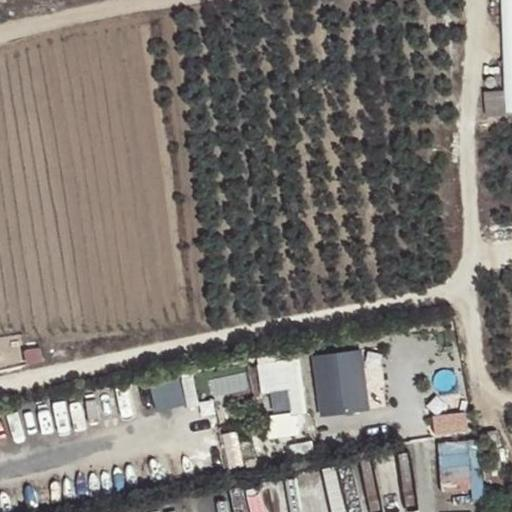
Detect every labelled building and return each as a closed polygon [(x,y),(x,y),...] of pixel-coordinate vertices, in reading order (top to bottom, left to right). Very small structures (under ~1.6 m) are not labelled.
[(511,0),(502,0),(505,92),(506,113),(511,112),(511,0)] [(506,113),(505,92),(485,92),(486,113),(506,113)] [(322,412),(373,409),(369,347),(318,350),(322,412)] [(312,411),(307,352),(262,356),(265,392),(277,391),(279,414),(312,411)] [(148,382),(151,408),(191,403),(187,377),(148,382)] [(437,413),(439,430),(473,426),(471,409),(437,413)] [(486,437),(442,438),(442,492),(487,492),(486,437)]
